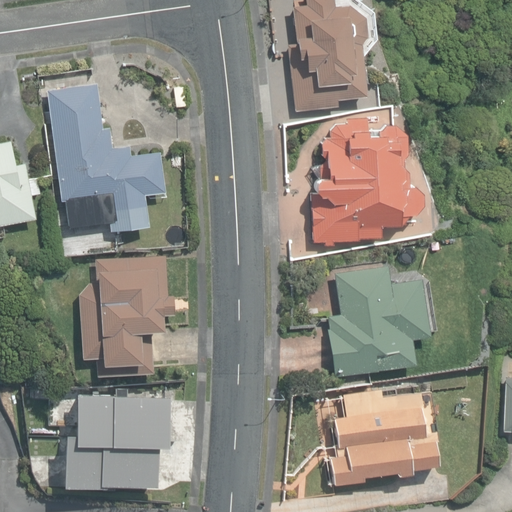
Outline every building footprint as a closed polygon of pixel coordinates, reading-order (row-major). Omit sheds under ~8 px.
[(286,44),(293,109),(336,105),(335,98),(364,95),(359,42),(364,35),(362,16),(346,3),(332,5),(331,0),(304,0),(305,4),(292,5),(295,43),(286,44)] [(94,83),(43,85),(61,228),(106,222),(107,232),(144,227),(140,193),(160,190),(156,151),(131,155),(129,147),(110,147),(106,124),(100,125),(94,83)] [(172,87),(175,106),(184,105),(182,86),(172,87)] [(310,191),(312,240),(378,237),(377,225),(398,223),(406,213),(414,213),(421,204),(420,193),(412,186),(401,186),(400,157),(403,150),(403,134),(391,124),(382,124),(378,130),(378,134),(364,134),(363,117),(345,118),(346,123),(334,124),(328,130),(329,137),(323,137),(320,141),(320,149),(324,149),(326,177),(316,177),(313,183),(314,191),(310,191)] [(0,223),(31,218),(24,164),(9,166),(5,141),(0,141),(0,223)] [(94,356),(95,374),(152,371),(149,330),(162,329),(161,314),(173,314),(172,294),(167,294),(165,254),(94,259),(96,281),(87,281),(78,294),(81,357),(94,356)] [(326,327),(333,375),(414,363),(410,338),(429,335),(420,278),(389,282),(386,263),(333,271),(339,313),(326,315),(328,327),(326,327)] [(511,376),(504,376),(502,429),(511,429),(511,376)] [(328,456),(332,482),(361,478),(361,474),(394,469),(395,473),(410,471),(409,467),(436,462),(432,438),(434,438),(432,427),(422,429),(419,406),(420,406),(417,389),(381,395),(379,387),(341,393),(345,414),(332,416),(336,442),(333,443),(336,455),(328,456)] [(72,426),(63,426),(61,479),(152,482),(154,440),(160,440),(162,392),(74,389),(72,426)]
